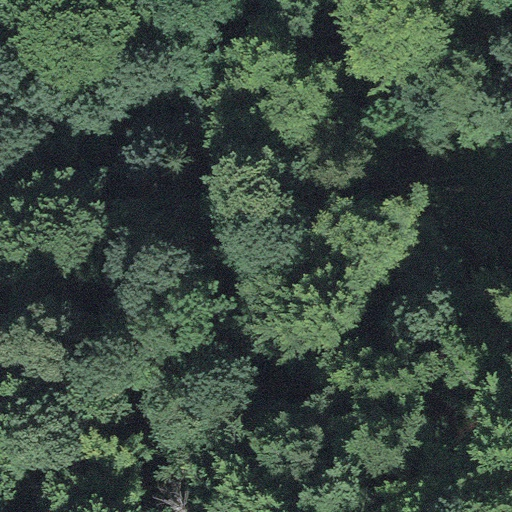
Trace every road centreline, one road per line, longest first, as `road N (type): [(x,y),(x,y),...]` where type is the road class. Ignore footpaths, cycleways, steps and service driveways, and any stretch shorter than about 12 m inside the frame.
road 1 (track): [(0,199),(294,0)]
road 2 (trunk): [(241,0),(0,140)]
